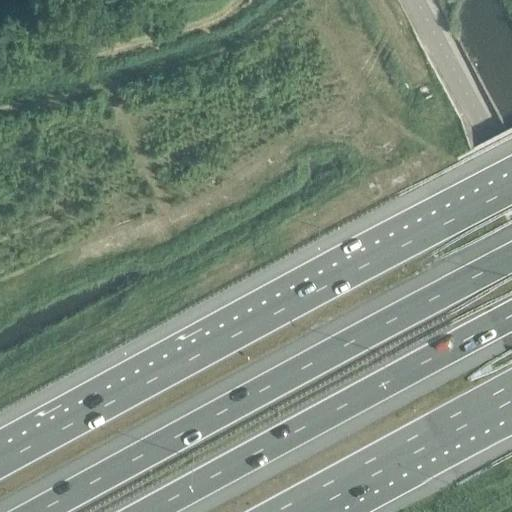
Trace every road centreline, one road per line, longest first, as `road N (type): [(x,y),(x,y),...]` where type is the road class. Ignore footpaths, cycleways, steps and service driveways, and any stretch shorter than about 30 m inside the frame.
road 1 (motorway): [(511,186),(0,464)]
road 2 (motorway): [(511,256),(37,511)]
road 3 (motorway): [(144,511),(511,312)]
road 4 (motorway): [(290,511),(511,390)]
